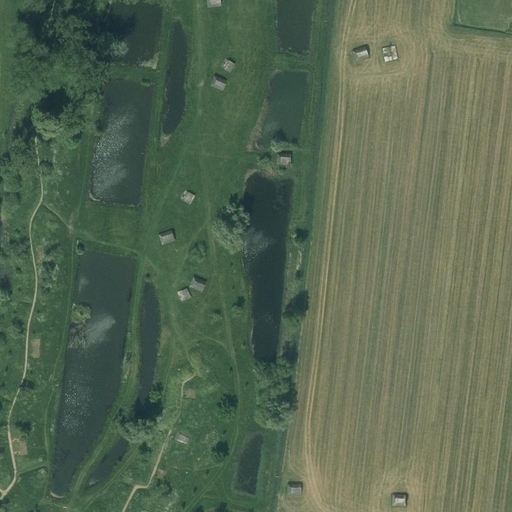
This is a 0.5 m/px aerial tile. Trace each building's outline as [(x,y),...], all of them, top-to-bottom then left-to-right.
[(222,0),(206,0),(207,9),(223,8),(222,0)] [(351,49),(354,60),(368,56),(365,45),(351,49)] [(383,61),(397,59),(395,46),(382,48),(383,61)] [(222,62),(221,63),(221,64),(220,66),(229,72),(235,63),(225,57),(222,62),(222,61),(222,62)] [(228,82),(214,74),(208,85),(222,92),(228,82)] [(291,152),(277,151),(276,163),(290,164),(291,152)] [(181,195),(182,195),(181,196),(180,197),(181,197),(180,199),(190,204),(194,195),(184,190),(182,195),(182,194),(181,195)] [(171,230),(158,234),(162,244),(174,240),(171,230)] [(36,264),(36,266),(37,266),(37,269),(49,269),(49,248),(38,248),(38,250),(36,250),(36,252),(38,253),(37,264),(36,264)] [(206,280),(194,276),(189,287),(202,291),(206,280)] [(180,288),(180,289),(179,290),(179,289),(178,289),(179,290),(176,291),(181,301),(190,297),(186,287),(181,289),(181,288),(180,288)] [(28,357),(28,358),(28,359),(30,359),(30,361),(41,362),(43,341),(31,340),(31,343),(29,343),(29,345),(31,345),(30,357),(28,356),(28,357)] [(184,395),(185,395),(185,396),(184,396),(184,397),(185,397),(185,399),(196,399),(196,389),(185,389),(185,394),(184,394),(184,395)] [(194,437),(179,431),(175,443),(190,448),(194,437)] [(15,455),(15,456),(15,457),(17,457),(17,459),(28,459),(28,438),(17,438),(17,441),(15,441),(15,443),(17,443),(17,454),(15,454),(15,455)] [(159,473),(159,474),(158,474),(158,475),(157,477),(167,482),(172,472),(162,468),(159,472),(159,473)] [(302,484),(286,484),(286,496),(302,496),(302,484)] [(409,496),(393,496),(393,508),(409,508),(409,496)]
